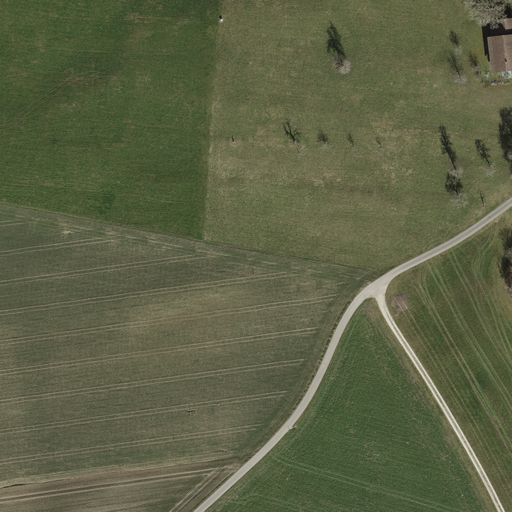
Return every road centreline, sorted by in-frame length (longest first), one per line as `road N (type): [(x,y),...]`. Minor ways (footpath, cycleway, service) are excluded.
road 1 (track): [(199,511),(288,426),(365,292),(511,202)]
road 2 (track): [(375,284),(499,511)]
